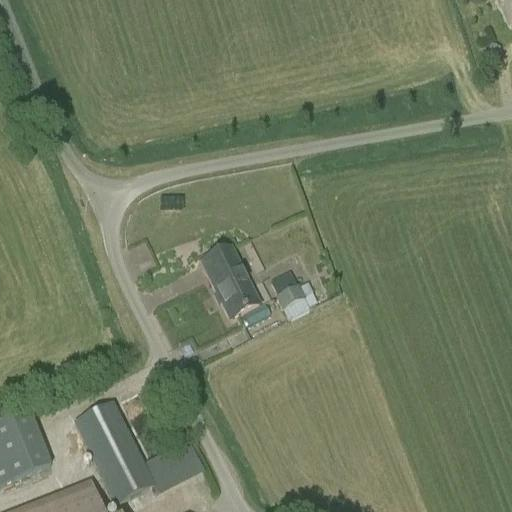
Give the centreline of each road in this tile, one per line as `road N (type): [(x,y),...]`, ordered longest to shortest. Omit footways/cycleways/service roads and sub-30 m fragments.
road 1 (unclassified): [(100,195),(399,116),(511,98)]
road 2 (unclassified): [(100,195),(117,273),(230,511)]
road 3 (unclassified): [(0,7),(53,134),(100,195)]
